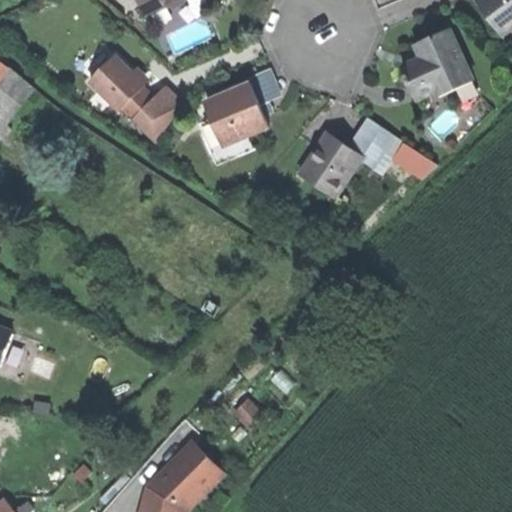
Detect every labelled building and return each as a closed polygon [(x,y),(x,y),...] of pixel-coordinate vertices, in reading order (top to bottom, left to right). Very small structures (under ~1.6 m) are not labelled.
[(143,0),(150,14),(152,13),(169,5),(175,8),(185,3),(185,0),(143,0)] [(212,6),(208,0),(185,0),(185,3),(175,8),(169,5),(152,13),(161,31),(196,14),(212,6)] [(511,0),(491,0),(484,5),(495,20),(503,14),(511,26),(511,0)] [(507,36),(511,32),(511,26),(503,14),(495,20),(507,36)] [(452,31),(434,39),(441,54),(426,61),(425,59),(421,60),(404,68),(409,79),(407,80),(410,88),(412,87),(420,103),(439,95),(441,100),(461,92),(460,88),(475,81),(452,31)] [(415,47),(421,60),(425,59),(426,61),(441,54),(434,39),(423,43),(415,47)] [(116,57),(91,83),(120,112),(123,110),(144,88),(146,86),(133,74),(116,57)] [(0,132),(36,89),(7,66),(0,75),(0,132)] [(261,105),(251,84),(207,103),(216,125),(226,148),(251,137),(271,128),(261,105)] [(155,99),(144,88),(123,110),(134,121),(155,99)] [(329,133),(300,176),(336,200),(364,159),(377,167),(397,137),(370,119),(351,148),(339,140),(329,133)] [(257,150),(251,137),(226,148),(216,125),(203,130),(219,167),(257,150)] [(15,335),(0,329),(0,374),(15,335)] [(236,417),(252,434),(264,422),(248,406),(236,417)] [(149,487),(141,511),(188,511),(213,487),(213,484),(216,484),(226,475),(197,446),(155,489),(149,487)] [(8,494),(0,499),(0,511),(20,511),(16,506),(8,494)] [(31,496),(16,506),(20,511),(26,511),(37,505),(31,496)]
